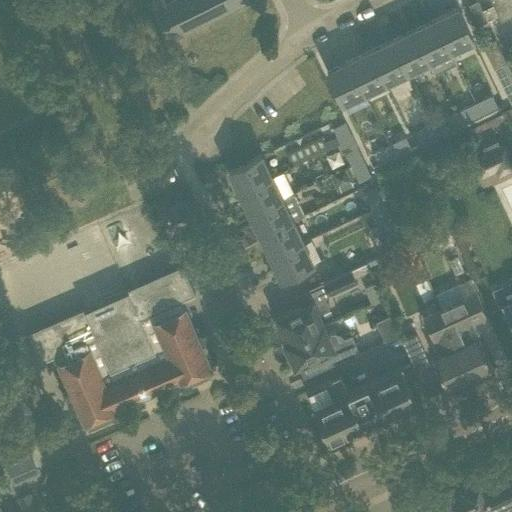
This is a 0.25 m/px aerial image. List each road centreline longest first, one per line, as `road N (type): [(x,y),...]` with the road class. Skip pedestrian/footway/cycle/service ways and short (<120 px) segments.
road 1 (tertiary): [(329,488),(511,405)]
road 2 (residential): [(181,150),(308,33)]
road 3 (unclassified): [(286,392),(159,450)]
